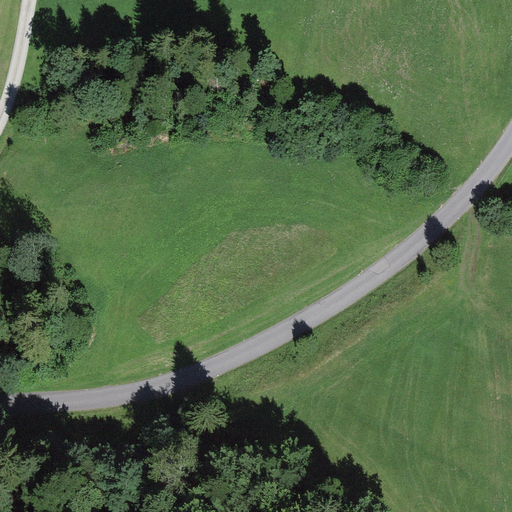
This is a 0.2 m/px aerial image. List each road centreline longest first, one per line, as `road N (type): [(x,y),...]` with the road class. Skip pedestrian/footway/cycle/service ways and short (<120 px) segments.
road 1 (unclassified): [(0,403),(169,384),(311,319),(439,224),(511,139)]
road 2 (track): [(0,120),(29,0)]
